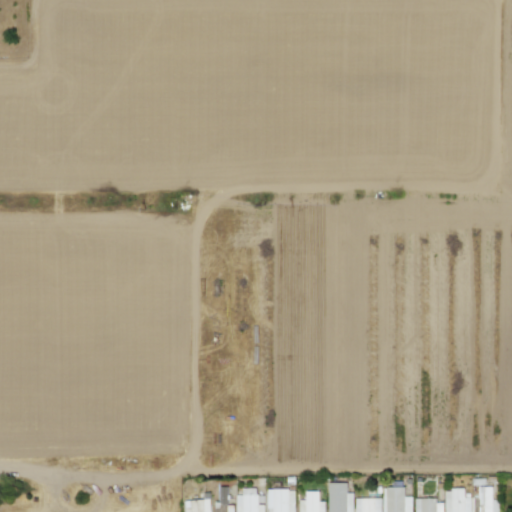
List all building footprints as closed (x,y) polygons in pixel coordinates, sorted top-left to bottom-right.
[(351,511),(352,493),(346,493),(346,483),(327,483),(327,511),(351,511)] [(232,511),(232,506),(227,506),(226,486),(218,486),(218,501),(213,501),(213,511),(232,511)] [(477,511),(495,511),(496,502),(491,502),(491,487),(479,486),(477,511)] [(411,511),(411,497),(403,497),(403,487),(383,488),(383,511),(411,511)] [(235,495),(234,511),(262,511),(263,504),(262,504),(262,495),(255,495),(255,488),(241,488),(241,495),(235,495)] [(293,511),(294,490),(267,489),(266,511),(293,511)] [(443,490),(443,511),(472,511),(472,497),(463,497),(463,489),(443,490)] [(324,511),(324,501),(318,501),(318,491),(305,491),(305,500),(298,500),(297,511),(324,511)] [(379,511),(380,498),(354,499),(354,511),(379,511)] [(414,511),(442,511),(442,500),(414,499),(414,511)] [(184,500),(184,511),(209,511),(209,500),(184,500)]
